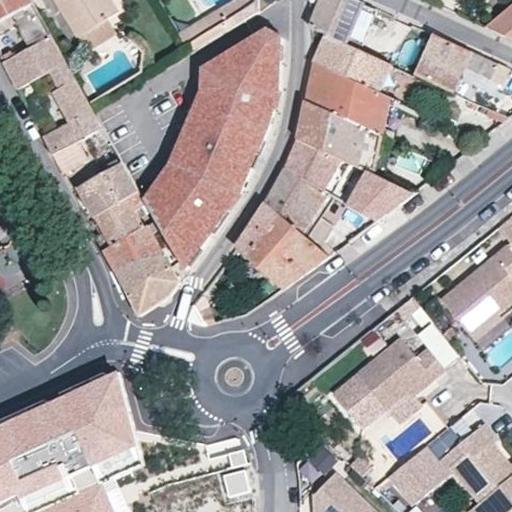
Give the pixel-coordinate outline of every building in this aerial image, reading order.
[(30,0),(0,0),(0,33),(9,28),(5,19),(11,16),(33,4),(30,0)] [(56,0),(79,36),(107,18),(117,12),(109,0),(56,0)] [(233,27),(258,11),(258,0),(237,0),(222,10),(233,27)] [(328,34),(326,37),(344,45),(345,43),(347,44),(365,3),(357,0),(321,0),(311,27),(328,34)] [(50,35),(33,4),(11,16),(28,47),(50,35)] [(511,5),(486,28),(511,40),(511,5)] [(180,36),(191,53),(233,27),(222,10),(180,36)] [(115,30),(107,18),(79,36),(86,48),(115,30)] [(284,37),(285,20),(270,28),(284,37)] [(280,110),(284,37),(270,28),(205,67),(204,94),(171,169),(146,203),(147,205),(180,263),(187,274),(246,194),(272,136),(280,110)] [(102,129),(50,35),(28,47),(13,55),(6,59),(2,61),(18,90),(35,81),(33,78),(50,69),(60,89),(54,92),(71,124),(44,138),(53,156),(102,129)] [(497,64),(433,35),(415,76),(452,92),(463,67),(490,79),(497,64)] [(344,45),(326,37),(315,62),(379,92),(391,65),(347,44),(345,43),(344,45)] [(379,92),(315,62),(307,102),(384,137),(392,140),(394,132),(386,130),(392,99),(379,92)] [(162,65),(119,90),(121,95),(164,69),(162,65)] [(384,137),(307,102),(299,141),(375,175),(384,137)] [(392,140),(384,137),(375,175),(382,179),(392,140)] [(299,141),(285,171),(329,195),(329,196),(377,224),(416,194),(382,179),(375,175),(299,141)] [(123,165),(112,144),(93,154),(105,175),(123,165)] [(123,165),(105,175),(78,190),(94,218),(139,192),(123,165)] [(285,171),(267,203),(291,224),(304,235),(329,196),(329,195),(285,171)] [(146,203),(139,192),(94,218),(104,234),(97,237),(104,251),(105,250),(146,227),(136,211),(147,205),(146,203)] [(291,224),(267,203),(238,247),(249,256),(266,238),(274,242),(291,224)] [(498,228),(511,244),(511,242),(511,219),(511,218),(498,228)] [(304,235),(291,224),(274,242),(266,238),(249,256),(286,288),(330,256),(304,235)] [(148,226),(146,227),(105,250),(117,273),(159,246),(148,226)] [(172,267),(159,246),(117,273),(128,293),(172,267)] [(466,329),(494,306),(500,314),(511,304),(511,250),(508,246),(443,298),(466,329)] [(44,255),(34,261),(43,278),(55,273),(44,255)] [(172,297),(181,282),(172,267),(128,293),(141,317),(172,297)] [(413,296),(398,308),(406,318),(421,305),(413,296)] [(202,318),(194,305),(176,320),(180,332),(206,326),(202,318)] [(212,314),(202,318),(206,326),(215,324),(212,314)] [(448,370),(430,348),(417,357),(399,338),(332,392),(361,428),(385,408),(410,388),(428,373),(434,380),(448,370)] [(416,395),(434,380),(428,373),(410,388),(416,395)] [(410,388),(385,408),(398,423),(423,403),(416,395),(410,388)] [(141,395),(0,451),(0,487),(9,511),(52,511),(42,482),(103,454),(120,492),(168,476),(141,395)] [(486,425),(441,459),(448,469),(453,465),(483,503),(490,498),(500,511),(511,511),(511,464),(496,444),(499,442),(486,425)] [(328,471),(338,456),(319,444),(309,460),(328,471)] [(433,479),(415,456),(392,474),(411,496),(433,479)] [(355,457),(346,467),(358,479),(368,469),(355,457)] [(379,511),(334,469),(314,490),(315,507),(320,511),(379,511)] [(139,511),(131,492),(77,511),(139,511)] [(500,511),(490,498),(483,503),(477,508),(480,511),(500,511)]
